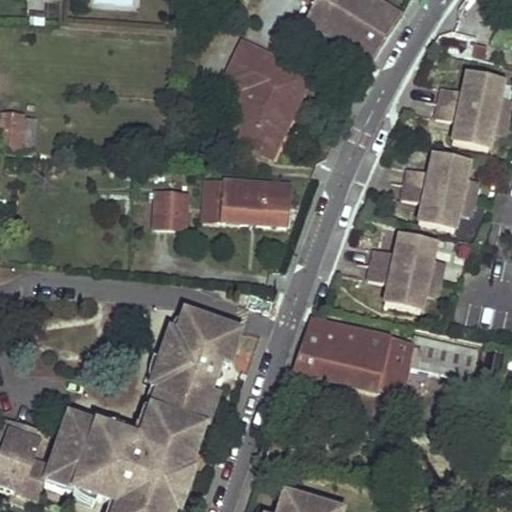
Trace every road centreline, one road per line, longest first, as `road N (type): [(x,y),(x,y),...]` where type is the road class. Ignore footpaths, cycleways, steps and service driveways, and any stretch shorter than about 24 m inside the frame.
road 1 (residential): [(291,337),(361,138),(441,0)]
road 2 (residential): [(0,291),(38,285),(177,296),(291,337)]
road 3 (residential): [(228,511),(291,337)]
